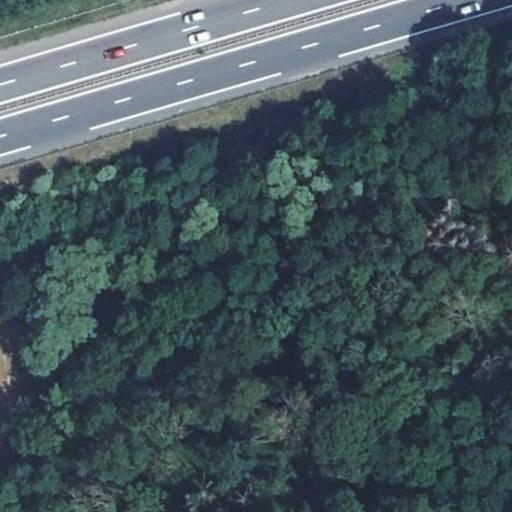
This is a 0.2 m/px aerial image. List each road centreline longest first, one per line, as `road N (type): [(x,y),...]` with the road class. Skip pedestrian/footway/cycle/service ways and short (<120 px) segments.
road 1 (motorway): [(0,138),(481,0)]
road 2 (motorway): [(289,0),(0,84)]
